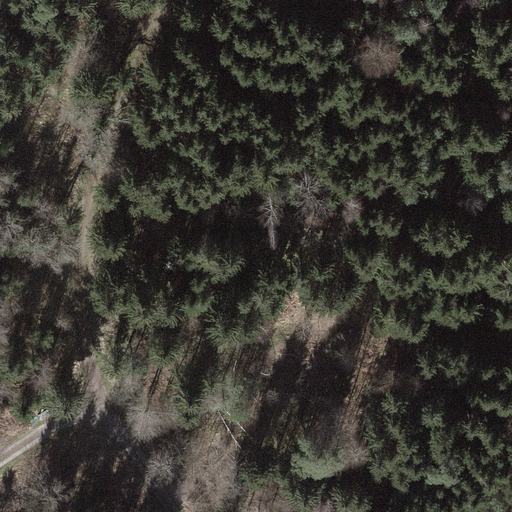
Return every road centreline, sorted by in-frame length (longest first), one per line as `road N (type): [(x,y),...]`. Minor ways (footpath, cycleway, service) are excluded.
road 1 (track): [(0,453),(99,394),(71,280),(90,195),(174,0)]
road 2 (track): [(173,511),(99,394)]
